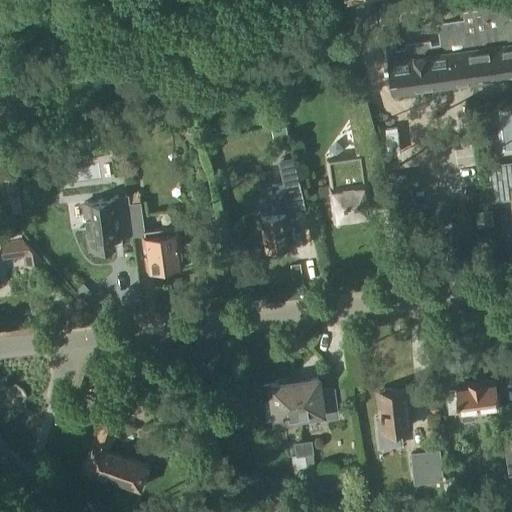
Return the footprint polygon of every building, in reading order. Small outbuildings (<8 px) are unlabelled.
[(492,61),(511,58),(511,27),(509,4),(485,7),(484,5),(459,8),(459,11),(387,21),(395,78),(492,64),(492,61)] [(0,126),(26,123),(21,91),(0,94),(0,126)] [(362,217),(362,213),(366,213),(370,209),(368,195),(369,195),(367,184),(390,180),(368,102),(351,105),(359,155),(330,159),(334,187),(334,194),(337,213),(341,216),(346,216),(347,219),(362,217)] [(272,185),(273,194),(284,192),(284,194),(301,190),(294,157),(286,124),(272,127),(282,160),(287,183),(272,185)] [(53,156),(65,155),(63,139),(51,140),(53,156)] [(16,175),(12,145),(0,146),(0,157),(1,157),(4,177),(16,175)] [(511,159),(489,163),(490,172),(505,170),(507,187),(493,189),(494,200),(511,197),(511,159)] [(505,170),(490,172),(493,189),(507,187),(505,170)] [(291,246),(284,194),(284,192),(273,194),(271,194),(274,212),(260,214),(265,249),(291,246)] [(134,234),(130,202),(129,193),(115,195),(115,197),(85,201),(91,246),(114,243),(113,237),(134,234)] [(142,200),(130,202),(134,234),(145,233),(150,267),(182,263),(182,261),(193,259),(190,239),(179,240),(177,225),(145,229),(142,200)] [(479,224),(493,222),(492,208),(477,210),(479,224)] [(43,257),(39,233),(1,239),(4,255),(24,252),(25,260),(43,257)] [(294,378),(299,414),(322,411),(322,417),(338,416),(334,388),(320,390),(318,377),(313,377),(312,375),(294,378)] [(275,417),(299,414),(294,378),(277,380),(277,382),(271,383),(273,400),(266,401),(268,417),(275,417)] [(461,387),(446,389),(449,413),(462,411),(463,420),(475,419),(475,416),(474,412),(474,409),(476,408),(491,407),(499,406),(498,395),(499,395),(500,394),(500,391),(497,390),(497,389),(497,380),(495,380),(492,381),(490,379),(483,380),(481,382),(461,384),(461,387)] [(410,387),(376,389),(381,431),(396,430),(397,436),(408,435),(408,428),(414,428),(410,387)] [(195,395),(202,416),(225,409),(218,388),(195,395)] [(119,420),(101,414),(84,467),(142,488),(151,462),(110,448),(119,420)] [(171,433),(180,451),(199,442),(190,424),(171,433)] [(312,441),(303,442),(305,456),(307,472),(316,471),(312,441)] [(296,457),(305,456),(303,442),(294,443),(296,457)] [(445,480),(441,448),(412,451),(415,483),(445,480)]
